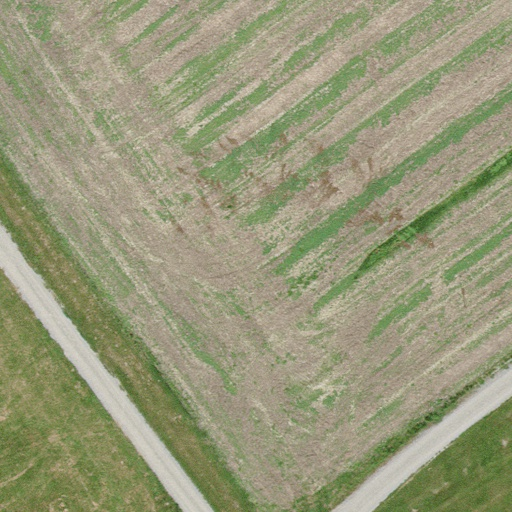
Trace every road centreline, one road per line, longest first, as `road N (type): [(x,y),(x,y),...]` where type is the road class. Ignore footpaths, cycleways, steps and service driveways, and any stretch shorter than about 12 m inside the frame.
road 1 (track): [(0,228),(205,511)]
road 2 (track): [(362,511),(511,393)]
